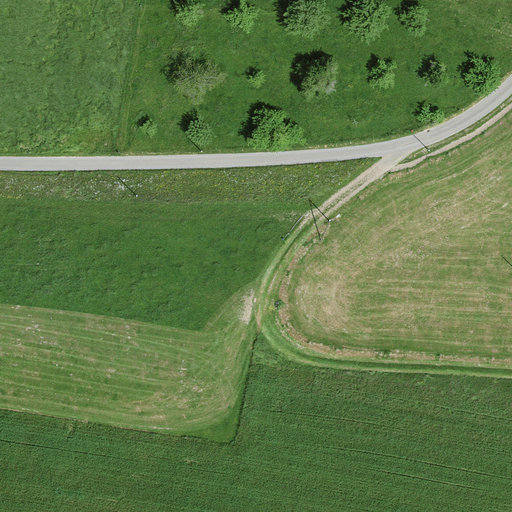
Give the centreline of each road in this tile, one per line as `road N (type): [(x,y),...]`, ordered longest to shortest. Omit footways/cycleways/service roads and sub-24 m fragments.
road 1 (unclassified): [(511,82),(463,123),(419,143),(363,153),(0,163)]
road 2 (track): [(398,147),(394,161),(301,234),(274,272),(268,313),(283,340),(321,356),(511,371)]
